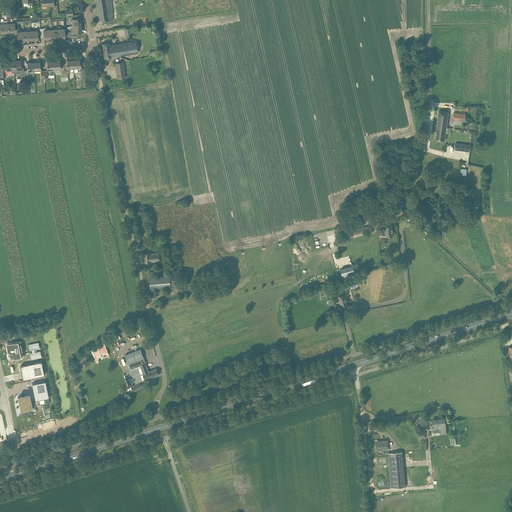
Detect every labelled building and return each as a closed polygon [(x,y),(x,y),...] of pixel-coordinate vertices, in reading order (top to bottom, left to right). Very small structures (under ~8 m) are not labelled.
[(96,0),(100,22),(113,20),(111,0),(96,0)] [(11,12),(7,12),(7,21),(7,23),(8,32),(15,31),(14,23),(11,23),(10,14),(11,14),(11,12)] [(159,13),(130,18),(131,20),(126,21),(127,26),(160,21),(159,13)] [(72,26),(81,25),(80,18),(77,18),(77,15),(70,16),(70,22),(72,22),(72,26)] [(81,32),(81,25),(72,26),(72,29),(71,30),(71,36),(78,35),(78,32),(81,32)] [(44,39),(51,38),(50,30),(47,30),(47,28),(40,29),(41,36),(44,36),(44,39)] [(38,36),(41,36),(40,29),(34,29),(34,30),(31,31),(31,29),(30,29),(31,39),(38,39),(38,36)] [(136,41),(118,44),(120,56),(138,53),(136,41)] [(104,58),(109,57),(120,56),(118,44),(109,45),(109,42),(107,43),(102,43),(104,58)] [(80,59),(73,60),(74,68),(74,72),(78,72),(77,71),(81,70),(81,76),(84,75),(84,68),(81,68),(81,67),(80,63),(80,60),(80,59)] [(47,71),(44,71),(45,78),(48,78),(47,75),(54,75),(54,72),(54,69),(53,61),(53,60),(49,60),(49,61),(46,61),(46,62),(47,62),(47,65),(47,69),(47,70),(47,71)] [(6,64),(0,65),(1,71),(5,70),(7,70),(11,70),(11,72),(14,72),(13,61),(6,61),(6,64)] [(24,70),(24,71),(24,72),(27,72),(27,74),(34,73),(34,70),(33,62),(26,63),(27,63),(27,66),(26,66),(27,70),(24,70)] [(115,63),(117,79),(125,78),(123,62),(115,63)] [(438,111),(437,126),(447,127),(448,119),(447,119),(448,112),(438,111)] [(454,121),(463,122),(465,122),(466,114),(455,113),(454,121)] [(437,126),(435,139),(445,140),(447,127),(437,126)] [(471,145),(455,143),(454,150),(470,152),(471,145)] [(466,207),(471,204),(470,202),(465,194),(468,193),(466,189),(462,192),(457,195),(459,198),(464,205),(466,207)] [(385,225),(381,225),(382,230),(382,237),(386,236),(386,237),(393,236),(392,225),(385,225)] [(371,226),(350,230),(351,235),(372,230),(371,226)] [(144,262),(149,262),(152,262),(152,261),(160,260),(166,260),(165,252),(159,252),(151,253),(151,252),(143,253),(144,262)] [(342,276),(358,272),(357,264),(341,268),(342,276)] [(149,272),(151,290),(182,287),(181,273),(154,276),(154,272),(149,272)] [(361,284),(359,279),(358,276),(355,277),(355,278),(341,283),(343,291),(357,286),(357,285),(361,284)] [(326,297),(340,292),(338,287),(324,292),(326,297)] [(342,307),(348,305),(345,294),(338,296),(342,307)] [(34,350),(34,352),(32,353),(30,353),(31,359),(41,357),(40,351),(37,352),(36,349),(39,348),(38,342),(28,344),(29,350),(31,350),(34,350)] [(91,350),(96,361),(110,355),(104,343),(101,344),(102,345),(91,350)] [(17,344),(7,346),(10,359),(20,357),(19,354),(21,353),(20,347),(18,347),(17,344)] [(140,349),(135,351),(125,355),(129,365),(127,366),(131,377),(133,376),(136,383),(145,379),(145,380),(159,375),(156,369),(148,371),(140,349)] [(80,365),(90,358),(87,354),(77,360),(80,365)] [(20,366),(21,372),(23,379),(44,375),(41,361),(20,365),(20,366)] [(49,397),(45,381),(31,384),(35,400),(49,397)] [(142,387),(140,383),(140,382),(131,386),(132,387),(134,391),(142,387)] [(18,397),(18,398),(19,405),(19,406),(20,406),(20,408),(21,409),(30,409),(29,404),(31,404),(31,403),(29,395),(18,397)] [(432,420),(432,421),(433,431),(440,431),(441,434),(446,433),(445,423),(445,418),(441,418),(441,420),(436,420),(436,419),(432,420)] [(379,445),(376,445),(376,450),(388,449),(387,440),(378,441),(379,445)] [(391,488),(405,486),(402,452),(388,453),(391,488)]
